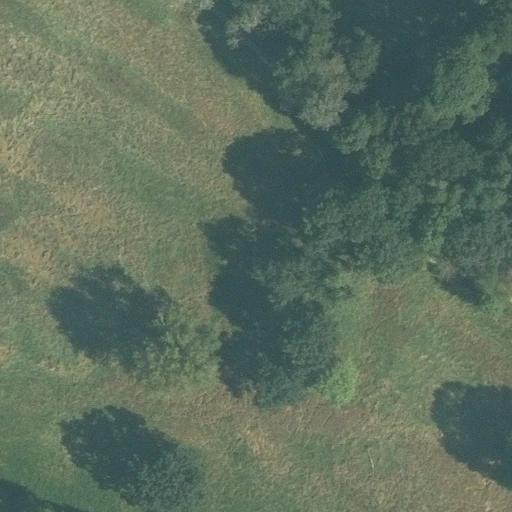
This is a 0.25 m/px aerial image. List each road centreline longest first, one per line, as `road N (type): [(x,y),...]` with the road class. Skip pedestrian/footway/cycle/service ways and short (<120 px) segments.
road 1 (track): [(203,0),(511,304)]
road 2 (track): [(386,181),(511,53)]
